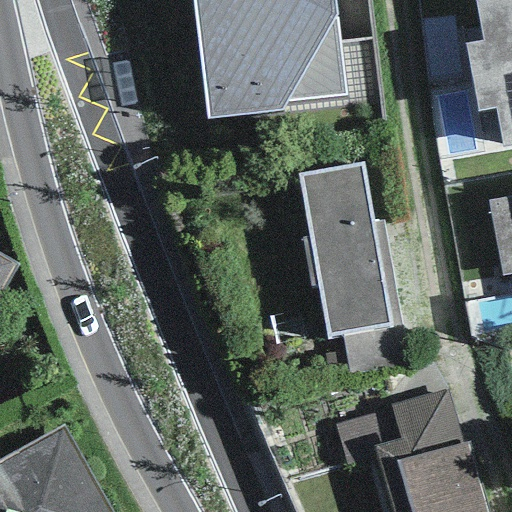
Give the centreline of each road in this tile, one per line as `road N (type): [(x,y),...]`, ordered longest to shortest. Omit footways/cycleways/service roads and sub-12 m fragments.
road 1 (tertiary): [(249,511),(52,0)]
road 2 (tertiary): [(0,28),(65,276),(122,412),(179,511)]
